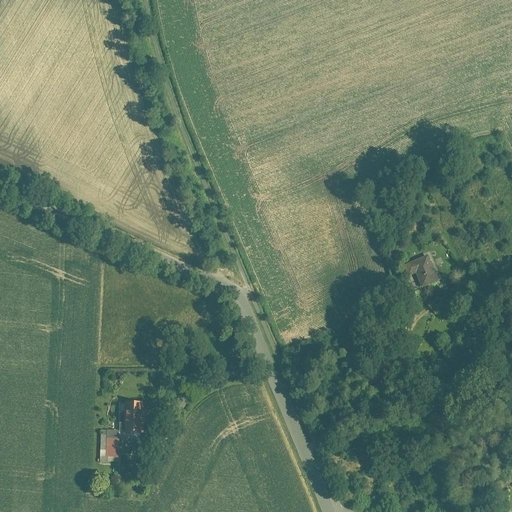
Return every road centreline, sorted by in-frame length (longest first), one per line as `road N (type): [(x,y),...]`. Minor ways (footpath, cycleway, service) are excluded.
road 1 (unclassified): [(247,297),(0,187)]
road 2 (residential): [(331,511),(247,297)]
